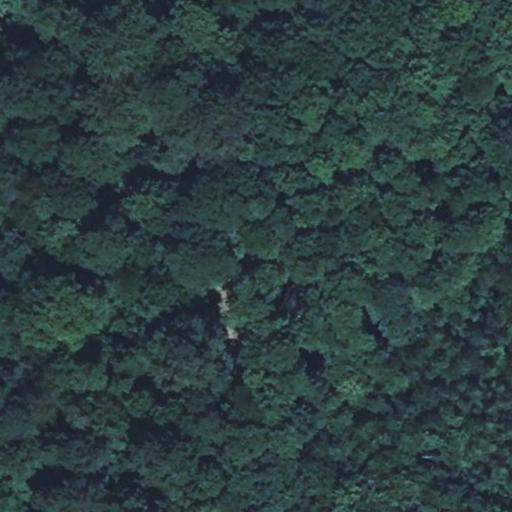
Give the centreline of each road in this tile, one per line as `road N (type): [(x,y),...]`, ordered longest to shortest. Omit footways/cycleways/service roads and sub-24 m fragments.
road 1 (track): [(232,0),(232,364),(248,511)]
road 2 (track): [(511,196),(361,352),(258,511)]
